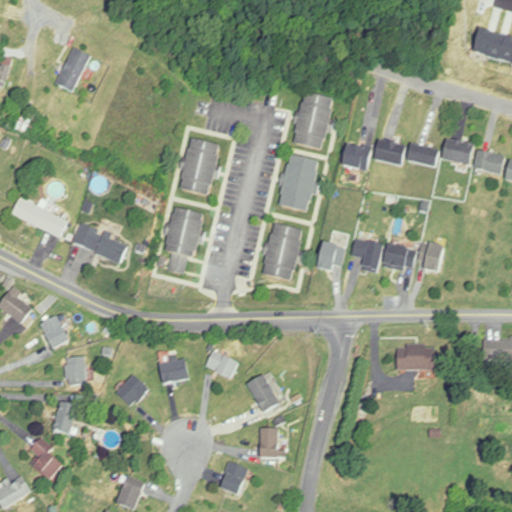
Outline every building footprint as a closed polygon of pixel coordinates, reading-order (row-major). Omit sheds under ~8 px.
[(19,3),(9,0),(0,27),(0,42),(5,44),(19,3)] [(93,56),(76,47),(58,85),(75,93),(93,56)] [(0,85),(7,88),(15,59),(0,55),(0,85)] [(326,153),(336,100),(306,95),(296,147),(326,153)] [(445,161),(473,167),(477,146),(449,140),(445,161)] [(222,146),(192,141),(183,193),(214,197),(222,146)] [(409,147),(382,141),(377,161),(404,167),(409,147)] [(369,173),(374,149),(350,144),(345,168),(369,173)] [(438,169),(442,151),(413,145),(409,162),(438,169)] [(507,157),(481,152),(477,171),(504,176),(507,157)] [(291,157),(281,207),(311,214),(322,163),(291,157)] [(69,223),(62,238),(15,214),(23,200),(69,223)] [(169,254),(174,255),(171,273),(193,277),(204,215),(177,210),(169,254)] [(124,265),(132,243),(83,224),(75,246),(124,265)] [(296,282),(305,231),(275,226),(266,277),(296,282)] [(364,271),(379,274),(386,246),(371,242),(369,251),(357,248),(355,256),(367,259),(364,271)] [(441,274),(447,248),(427,243),(421,270),(441,274)] [(346,273),(346,245),(323,245),(323,273),(346,273)] [(416,270),(419,249),(389,245),(387,266),(416,270)] [(0,308),(22,326),(35,311),(13,293),(0,308)] [(42,326),(55,350),(72,342),(58,317),(42,326)] [(511,341),(486,341),(486,363),(511,363),(511,341)] [(400,372),(437,372),(437,346),(400,346),(400,372)] [(233,381),(242,364),(216,351),(208,368),(233,381)] [(69,386),(88,386),(88,358),(69,358),(69,386)] [(191,381),(189,361),(163,365),(165,385),(191,381)] [(284,404),(268,375),(250,385),(266,414),(284,404)] [(151,389),(136,377),(120,395),(136,408),(151,389)] [(81,407),(64,403),(56,432),(72,437),(81,407)] [(282,430),(263,430),(263,461),(282,461),(282,430)] [(34,450),(42,458),(34,466),(51,482),(64,468),(40,444),(34,450)] [(251,470),(232,463),(222,490),(241,497),(251,470)] [(33,490),(22,477),(15,484),(11,479),(0,488),(0,501),(8,511),(33,490)] [(118,504),(135,511),(136,511),(149,485),(131,477),(118,504)]
